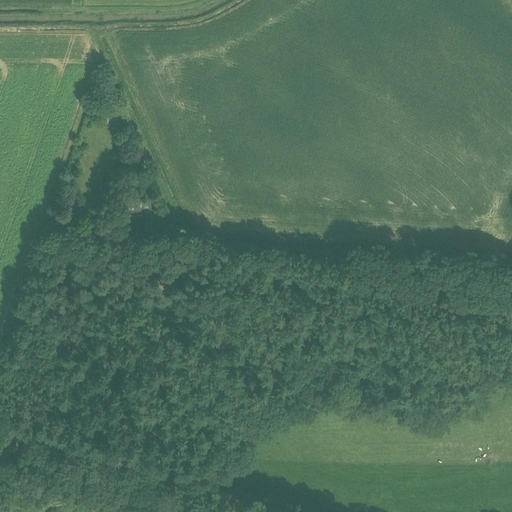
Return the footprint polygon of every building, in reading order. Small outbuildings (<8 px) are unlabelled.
[(126,198),(125,217),(144,217),(144,199),(126,198)] [(95,224),(86,223),(85,235),(94,236),(95,225),(95,224)] [(87,252),(74,251),(73,259),(86,260),(87,252)] [(341,359),(353,361),(356,346),(344,344),(341,359)] [(334,374),(347,377),(349,368),(336,365),(334,374)] [(98,496),(105,508),(115,502),(105,484),(95,490),(99,496),(98,496)]
